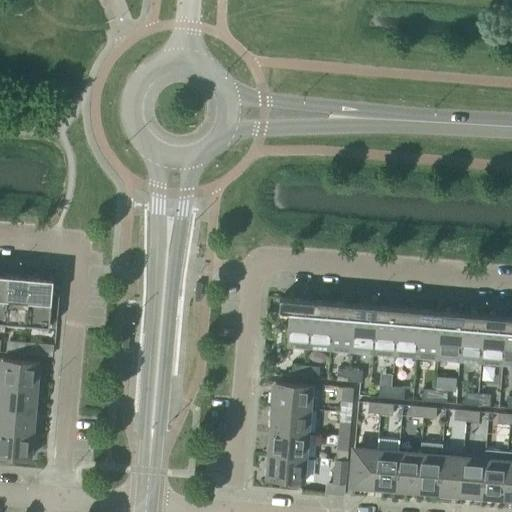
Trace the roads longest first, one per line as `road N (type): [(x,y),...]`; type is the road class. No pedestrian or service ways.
road 1 (residential): [(229,511),(254,270),(266,258),(511,280)]
road 2 (tertiary): [(145,507),(174,168)]
road 3 (residential): [(59,500),(80,268),(72,251),(0,241)]
road 4 (tertiary): [(511,126),(238,108)]
road 5 (tertiary): [(182,53),(154,60),(132,79),(123,107),(129,135),(147,157),(174,168)]
